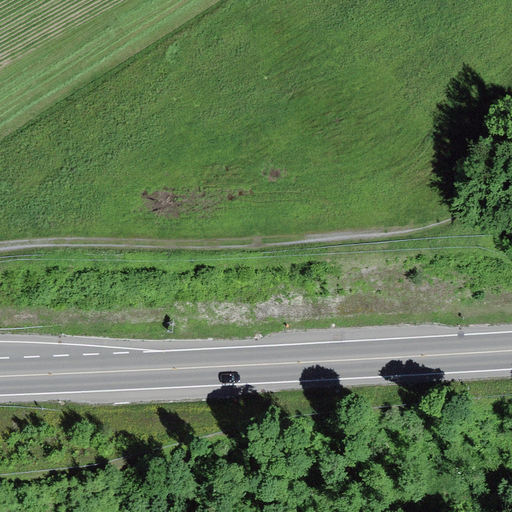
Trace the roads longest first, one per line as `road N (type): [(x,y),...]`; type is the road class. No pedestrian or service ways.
road 1 (trunk): [(511,350),(0,375)]
road 2 (track): [(253,242),(0,251)]
